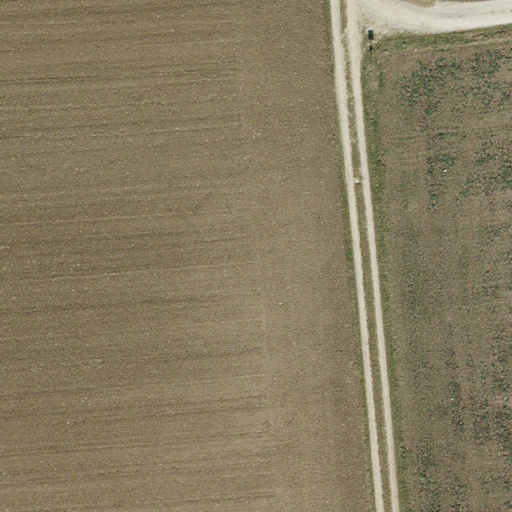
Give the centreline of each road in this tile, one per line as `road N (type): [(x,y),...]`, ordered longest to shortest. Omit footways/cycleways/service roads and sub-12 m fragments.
road 1 (track): [(349,0),(389,511)]
road 2 (track): [(351,26),(511,5)]
